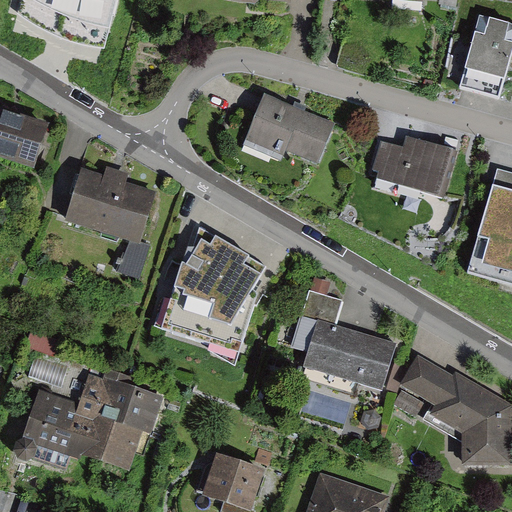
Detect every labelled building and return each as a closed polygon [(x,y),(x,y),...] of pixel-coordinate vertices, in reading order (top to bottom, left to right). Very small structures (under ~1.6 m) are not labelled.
[(42,0),(106,17),(114,20),(119,0),(42,0)] [(119,0),(114,20),(106,17),(92,70),(115,76),(136,0),(119,0)] [(293,0),(233,0),(236,4),(293,9),(293,0)] [(511,82),(511,25),(487,19),(467,91),(507,101),(511,82)] [(449,84),(467,86),(473,33),(455,31),(449,84)] [(339,128),(269,100),(249,147),(285,161),(287,155),(322,169),(339,128)] [(0,165),(34,177),(50,131),(0,114),(0,165)] [(408,150),(386,144),(376,180),(446,199),(459,154),(411,141),(408,150)] [(511,172),(497,168),(467,270),(511,283),(511,172)] [(108,182),(86,176),(72,226),(146,246),(161,193),(132,185),(134,179),(111,172),(108,182)] [(278,270),(207,231),(167,331),(251,361),(278,270)] [(345,302),(312,293),(297,349),(313,353),(308,374),(385,394),(399,343),(338,327),(345,302)] [(452,377),(421,360),(407,391),(433,409),(429,416),(469,441),(469,471),(511,470),(511,402),(456,370),(452,377)] [(167,401),(96,378),(87,405),(45,392),(28,443),(134,477),(146,438),(154,440),(167,401)] [(255,511),(268,474),(223,459),(208,502),(235,511),(255,511)] [(391,511),(395,499),(327,478),(316,511),(391,511)]
